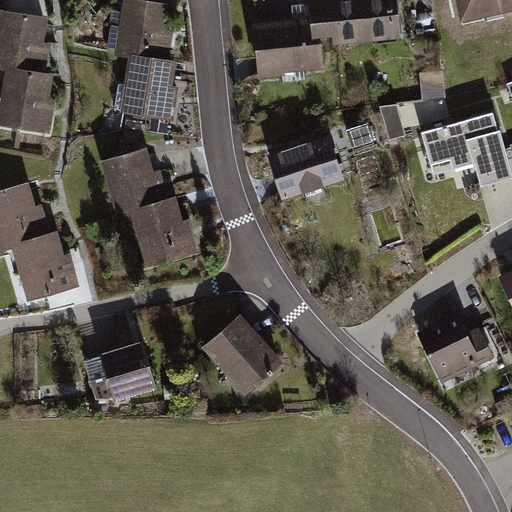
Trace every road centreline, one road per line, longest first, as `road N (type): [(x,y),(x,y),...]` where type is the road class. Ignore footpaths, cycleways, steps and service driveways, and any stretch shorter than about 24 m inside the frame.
road 1 (residential): [(261,270),(220,154),(202,0)]
road 2 (residential): [(261,270),(217,288),(0,328)]
road 3 (residential): [(343,363),(353,344),(511,234)]
road 4 (residential): [(473,487),(435,440),(343,363)]
road 5 (residential): [(343,363),(261,270)]
